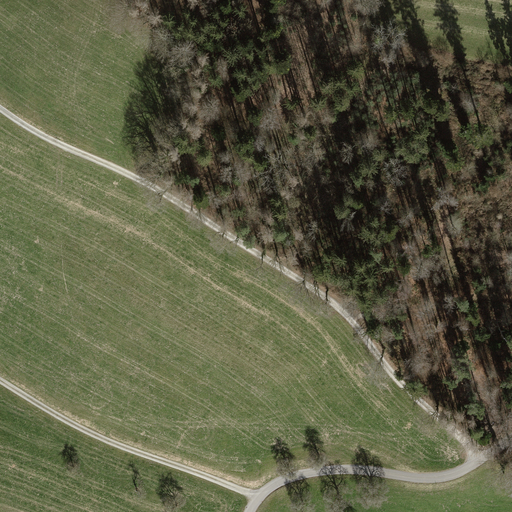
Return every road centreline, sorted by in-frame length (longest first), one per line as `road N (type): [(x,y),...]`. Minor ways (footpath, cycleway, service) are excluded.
road 1 (track): [(481,461),(415,398),(353,320),(260,251),(207,213),(0,110)]
road 2 (track): [(0,381),(82,433),(258,497)]
road 3 (unclassified): [(258,497),(314,472),(370,470),(419,482),(457,477),(511,444)]
